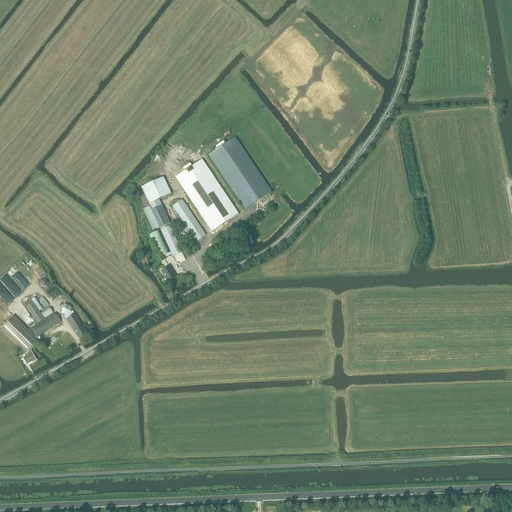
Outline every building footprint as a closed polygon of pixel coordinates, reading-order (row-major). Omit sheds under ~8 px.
[(272,192),(235,137),(208,155),(245,210),(272,192)] [(186,165),(187,162),(188,159),(187,156),(186,154),(185,151),(182,150),(179,148),(177,148),(174,149),(171,150),(169,152),(167,154),(166,157),(166,160),(167,163),(168,165),(170,167),(173,169),(176,170),(179,169),(181,169),(184,167),(186,165)] [(238,214),(202,160),(176,177),(212,232),(238,214)] [(153,231),(170,223),(159,199),(171,194),(163,177),(141,187),(150,206),(143,209),(153,231)] [(197,242),(206,236),(182,200),(172,206),(181,220),(179,221),(181,225),(184,223),(197,242)] [(161,230),(173,256),(182,252),(170,226),(161,230)] [(149,235),(160,257),(169,253),(159,230),(149,235)] [(168,282),(175,277),(169,266),(161,271),(168,282)] [(50,307),(40,313),(39,311),(43,309),(35,297),(32,299),(33,302),(27,306),(37,323),(54,313),(50,307)] [(40,302),(44,308),(49,305),(44,299),(40,302)] [(13,316),(2,328),(26,352),(37,340),(36,339),(61,322),(55,313),(28,331),(13,316)] [(84,328),(87,326),(85,323),(82,325),(74,314),(66,319),(79,338),(87,333),(84,328)] [(33,361),(36,360),(31,351),(27,353),(28,355),(23,358),(27,364),(33,361)]
